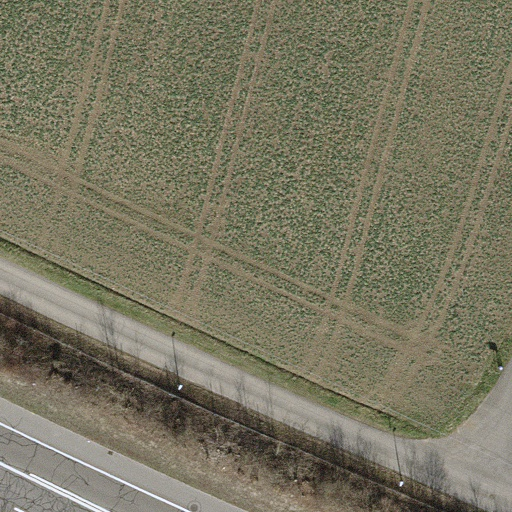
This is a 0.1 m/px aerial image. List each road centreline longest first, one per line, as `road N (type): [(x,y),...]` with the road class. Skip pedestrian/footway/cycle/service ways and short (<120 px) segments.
road 1 (residential): [(0,274),(219,379),(511,500)]
road 2 (motorway): [(152,511),(0,442)]
